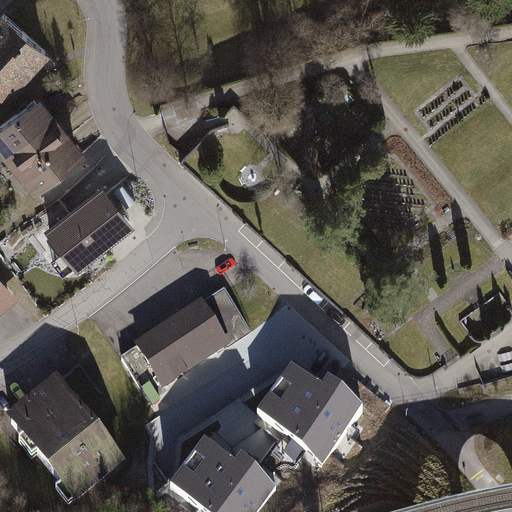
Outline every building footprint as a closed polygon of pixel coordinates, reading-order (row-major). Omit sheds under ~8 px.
[(49,52),(5,13),(0,17),(0,92),(7,99),(49,52)] [(0,126),(0,149),(5,155),(55,113),(40,94),(0,126)] [(5,155),(20,174),(71,132),(55,113),(5,155)] [(20,174),(36,193),(86,151),(71,132),(20,174)] [(88,213),(107,234),(133,211),(114,190),(88,213)] [(56,221),(71,239),(89,225),(75,206),(56,221)] [(0,308),(19,293),(0,270),(0,308)] [(198,307),(228,350),(253,334),(223,290),(198,307)] [(198,307),(137,349),(166,392),(228,350),(198,307)] [(166,392),(137,349),(120,361),(150,404),(166,392)] [(57,385),(82,415),(104,397),(79,367),(57,385)] [(291,367),(256,412),(323,463),(363,410),(327,383),(322,390),(291,367)] [(71,508),(123,465),(82,415),(57,385),(5,427),(71,508)] [(204,442),(169,488),(200,511),(256,511),(276,486),(241,459),(235,466),(204,442)]
